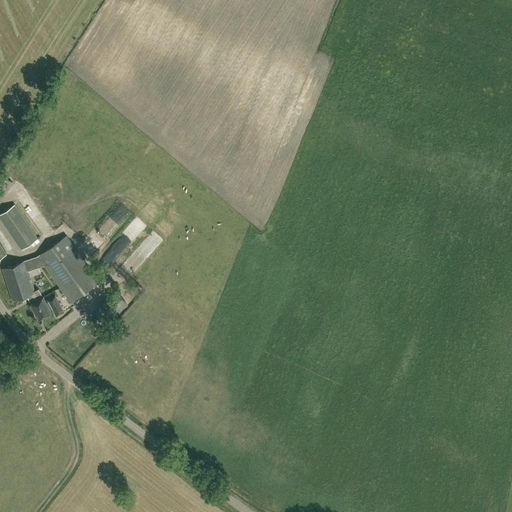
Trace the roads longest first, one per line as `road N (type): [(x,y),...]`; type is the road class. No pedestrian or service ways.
road 1 (unclassified): [(248,511),(73,380),(0,299)]
road 2 (track): [(37,511),(73,462),(70,377),(119,323)]
